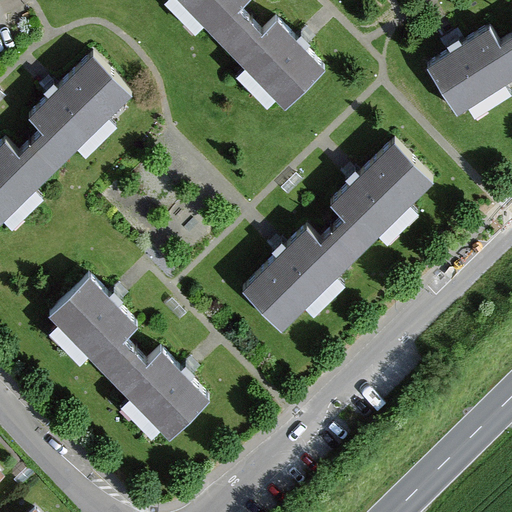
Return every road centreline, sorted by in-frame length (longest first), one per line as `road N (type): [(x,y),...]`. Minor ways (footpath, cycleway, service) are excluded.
road 1 (residential): [(210,511),(511,231)]
road 2 (residential): [(0,397),(108,511)]
road 3 (primary): [(511,397),(403,503)]
